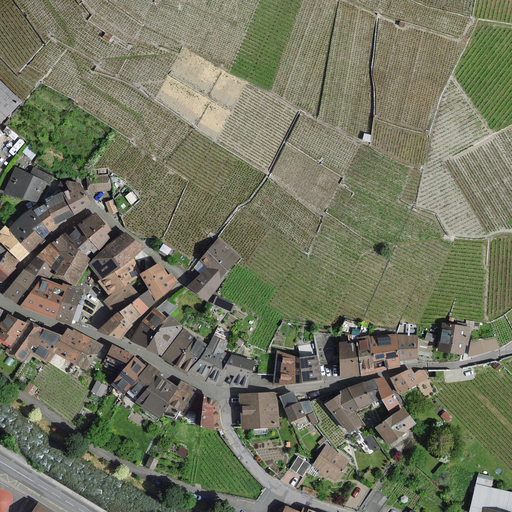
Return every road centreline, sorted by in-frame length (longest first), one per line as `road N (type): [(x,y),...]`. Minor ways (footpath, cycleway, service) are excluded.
road 1 (residential): [(0,290),(51,238),(98,210),(186,277),(121,343)]
road 2 (residential): [(225,392),(453,364),(511,346)]
road 3 (residential): [(338,511),(278,488),(260,472),(230,431),(225,392)]
